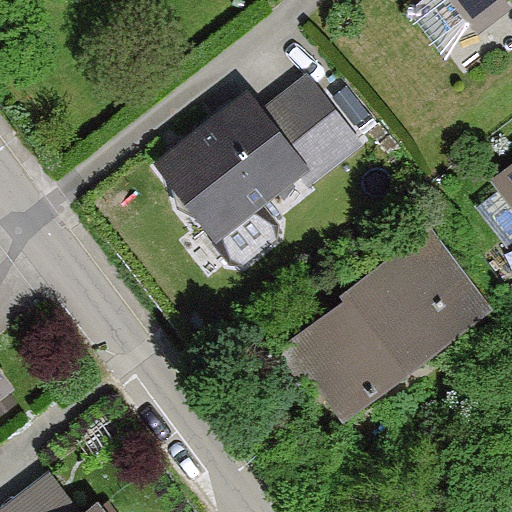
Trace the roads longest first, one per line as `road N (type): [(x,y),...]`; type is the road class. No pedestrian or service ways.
road 1 (residential): [(248,511),(27,219)]
road 2 (residential): [(27,219),(314,0)]
